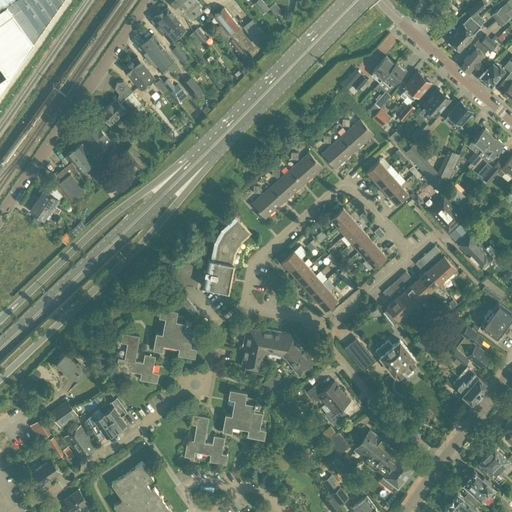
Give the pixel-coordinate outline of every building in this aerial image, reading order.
[(0,0),(0,78),(6,74),(8,76),(39,31),(60,0),(0,0)] [(196,14),(184,0),(172,0),(183,13),(186,12),(191,18),(196,14)] [(184,0),(196,14),(201,10),(199,7),(201,5),(197,0),(184,0)] [(453,44),(480,16),(476,12),(486,4),(482,0),(478,0),(467,10),(471,15),(470,16),(463,24),(462,23),(447,39),(449,40),(448,43),(450,45),(452,44),(453,44)] [(264,1),(258,6),(263,12),(268,7),(264,1)] [(496,20),(509,9),(511,7),(507,1),(491,14),(496,20)] [(167,6),(159,12),(178,35),(185,28),(167,6)] [(239,26),(224,7),(215,15),(230,34),(239,26)] [(511,13),(509,9),(496,20),(500,25),(510,17),(509,15),(511,13)] [(178,35),(159,12),(151,18),(170,41),(178,35)] [(480,16),(453,44),(454,45),(454,48),(456,49),(458,49),(459,50),(474,34),(473,33),(480,25),(485,20),(480,16)] [(252,18),(243,26),(258,45),(267,37),(252,18)] [(247,55),(221,23),(215,27),(224,38),(224,37),(228,41),(229,40),(244,58),(247,55)] [(207,37),(198,27),(192,31),(200,41),(201,42),(207,37)] [(200,41),(192,31),(187,35),(195,45),(200,41)] [(174,57),(153,33),(146,39),(166,63),(173,58),(174,57)] [(473,43),(457,62),(464,67),(483,45),(486,48),(493,40),(486,34),(480,41),(478,38),(474,43),(473,43)] [(166,63),(146,39),(138,45),(158,70),(165,65),(166,63)] [(496,43),(493,40),(486,48),(483,45),(464,67),(469,72),(474,66),(475,68),(481,62),(479,61),(485,54),(484,53),(488,48),(490,50),(496,43)] [(172,49),(182,62),(188,57),(177,45),(172,49)] [(379,82),(396,61),(394,63),(386,55),(373,71),(371,75),(379,82)] [(141,90),(155,78),(137,56),(123,67),(141,90)] [(405,68),(396,61),(379,82),(380,82),(382,80),(389,86),(392,83),(393,84),(405,68)] [(483,71),(480,74),(488,81),(490,80),(492,82),(503,69),(498,65),(497,67),(492,62),(487,68),(487,67),(483,71)] [(408,95),(425,77),(424,76),(424,74),(422,72),(420,72),(418,71),(406,85),(408,87),(404,91),(408,95)] [(511,99),(511,97),(511,72),(506,80),(504,79),(497,87),(502,91),(502,92),(511,99)] [(358,89),(358,90),(368,79),(362,73),(349,89),(354,93),(358,89)] [(175,85),(166,75),(160,80),(175,97),(174,98),(177,101),(186,93),(178,83),(175,85)] [(182,83),(194,99),(204,91),(191,75),(182,83)] [(425,77),(408,95),(413,99),(416,95),(418,97),(431,82),(429,80),(429,78),(427,76),(425,77)] [(348,88),(353,82),(347,77),(342,83),(348,88)] [(160,79),(155,83),(163,92),(167,88),(160,79)] [(123,100),(132,92),(133,91),(123,80),(116,81),(115,88),(119,93),(117,99),(116,97),(100,111),(110,123),(126,109),(120,102),(123,100)] [(423,115),(443,93),(442,92),(442,91),(440,89),(438,89),(437,88),(423,103),(427,107),(425,109),(423,108),(420,112),(423,115)] [(374,103),(379,108),(391,95),(385,90),(374,103)] [(132,92),(123,100),(135,116),(145,108),(132,92)] [(444,94),(443,93),(423,115),(428,119),(432,115),(429,113),(432,111),(436,114),(449,99),(448,98),(449,96),(446,93),(444,94)] [(448,113),(445,118),(452,125),(457,120),(461,123),(472,110),(459,100),(448,113)] [(403,121),(415,107),(409,102),(398,116),(403,121)] [(379,109),(372,117),(381,125),(388,117),(379,109)] [(350,127),(364,142),(373,133),(360,118),(350,127)] [(93,119),(79,130),(81,133),(96,152),(104,145),(108,149),(115,144),(96,121),(95,121),(93,119)] [(417,140),(425,130),(419,124),(410,134),(417,140)] [(350,127),(341,135),(354,150),(364,142),(350,127)] [(478,153),(493,136),(488,132),(489,131),(485,128),(484,129),(483,128),(480,131),(476,127),(472,131),(470,136),(473,139),(472,140),(473,141),(472,143),(476,147),(474,149),(475,150),(478,153)] [(396,143),(402,137),(396,130),(390,136),(396,143)] [(341,135),(331,144),(345,159),(354,150),(341,135)] [(478,153),(475,150),(472,155),(478,160),(481,156),(482,156),(486,152),(492,157),(503,145),(501,144),(502,143),(498,139),(497,140),(493,136),(478,153)] [(74,148),(91,170),(95,166),(92,163),(95,160),(81,142),(74,148)] [(147,163),(131,144),(123,150),(137,167),(138,170),(147,163)] [(345,159),(331,144),(322,152),(335,167),(345,159)] [(436,186),(440,190),(444,187),(460,154),(448,149),(437,170),(413,144),(404,152),(431,181),(436,186)] [(91,170),(74,148),(66,155),(80,172),(84,169),(87,173),(91,170)] [(399,157),(403,153),(398,149),(394,152),(399,157)] [(137,167),(123,150),(115,157),(121,165),(117,168),(124,177),(137,167)] [(309,152),(299,160),(313,175),(322,167),(309,152)] [(511,153),(505,161),(501,157),(492,167),(498,171),(508,180),(511,175),(511,153)] [(478,160),(472,155),(468,159),(474,165),(478,160)] [(374,179),(386,168),(379,159),(366,170),(374,179)] [(299,160),(290,169),(303,184),(313,175),(299,160)] [(487,162),(478,174),(483,178),(483,177),(492,167),(487,162)] [(62,179),(58,182),(72,199),(84,189),(74,176),(79,173),(71,163),(57,173),(62,179)] [(489,182),(498,171),(492,167),(483,177),(489,182)] [(386,168),(374,179),(381,187),(393,176),(386,168)] [(290,169),(280,177),(294,192),(303,184),(290,169)] [(102,177),(98,172),(93,176),(97,181),(102,177)] [(393,176),(381,187),(388,195),(401,184),(393,176)] [(105,180),(102,177),(97,181),(101,186),(106,182),(105,180)] [(294,192),(280,177),(271,185),(284,200),(294,192)] [(423,197),(435,186),(428,179),(417,190),(423,197)] [(408,192),(401,184),(388,195),(396,203),(408,192)] [(271,185),(262,194),(275,209),(284,200),(271,185)] [(57,213),(58,213),(61,208),(56,205),(60,199),(57,197),(44,188),(37,199),(53,209),(57,213)] [(463,198),(452,189),(446,196),(457,205),(463,198)] [(275,209),(262,194),(252,203),(265,217),(275,209)] [(417,194),(412,198),(418,204),(422,200),(417,194)] [(448,232),(464,217),(444,194),(444,195),(448,199),(439,207),(435,202),(428,209),(448,232)] [(53,209),(37,199),(30,209),(43,218),(47,212),(50,214),(53,209)] [(338,226),(350,215),(343,206),(330,217),(338,226)] [(58,213),(57,213),(54,218),(60,222),(64,216),(58,213)] [(232,262),(234,251),(241,239),(250,231),(235,214),(228,221),(230,223),(223,229),(217,241),(213,258),(208,257),(202,285),(214,288),(218,294),(224,290),(228,291),(233,262),(232,262)] [(357,223),(350,215),(338,226),(345,234),(357,223)] [(449,233),(480,267),(481,266),(482,268),(487,264),(485,262),(491,256),(490,254),(494,250),(489,244),(484,248),(479,243),(483,238),(465,218),(449,233)] [(364,231),(357,223),(345,234),(352,242),(364,231)] [(81,230),(76,225),(71,230),(76,235),(81,230)] [(364,231),(352,242),(359,250),(372,239),(364,231)] [(33,244),(15,232),(0,253),(0,291),(0,292),(22,272),(16,268),(33,244)] [(40,245),(44,238),(38,234),(34,241),(40,245)] [(314,246),(318,243),(314,238),(310,241),(314,246)] [(379,247),(372,239),(359,250),(366,258),(379,247)] [(431,248),(436,253),(440,250),(435,245),(431,248)] [(386,256),(379,247),(366,258),(374,266),(386,256)] [(289,269),(301,258),(294,249),(281,260),(289,269)] [(435,262),(447,275),(452,271),(454,273),(457,270),(444,255),(435,262)] [(418,259),(423,265),(427,262),(422,256),(418,259)] [(301,258),(289,269),(296,277),(308,266),(301,258)] [(418,259),(415,262),(420,268),(423,265),(418,259)] [(447,275),(435,262),(427,269),(441,284),(444,282),(442,280),(447,275)] [(316,274),(308,266),(296,277),(303,285),(316,274)] [(511,270),(508,267),(500,276),(506,281),(511,274),(511,270)] [(427,269),(419,277),(431,290),(436,285),(438,287),(441,284),(427,269)] [(406,271),(402,274),(407,279),(411,276),(406,271)] [(316,274),(303,285),(310,293),(323,282),(316,274)] [(407,279),(402,274),(399,277),(404,282),(407,279)] [(419,277),(411,284),(425,299),(427,296),(426,294),(431,290),(419,277)] [(323,282),(310,293),(318,301),(330,290),(323,282)] [(194,317),(200,313),(176,284),(171,288),(194,317)] [(425,299),(411,284),(403,291),(415,304),(420,299),(422,301),(425,299)] [(386,288),(391,294),(394,291),(390,285),(386,288)] [(486,317),(480,325),(497,338),(504,328),(506,329),(509,324),(508,323),(511,317),(511,310),(501,303),(504,299),(484,285),(481,289),(498,301),(492,309),(489,306),(483,314),(486,317)] [(391,294),(386,288),(383,291),(388,297),(391,294)] [(330,290),(318,301),(325,309),(337,298),(330,290)] [(415,304),(403,291),(395,298),(408,313),(411,311),(409,309),(415,304)] [(408,313),(395,298),(387,305),(388,307),(398,318),(404,314),(405,316),(408,313)] [(452,307),(457,303),(453,298),(448,302),(450,304),(452,307)] [(165,317),(162,332),(156,331),(153,348),(162,350),(163,344),(179,347),(178,353),(195,356),(197,347),(190,346),(193,330),(183,328),(185,316),(177,314),(178,310),(161,307),(159,316),(165,317)] [(398,318),(388,307),(384,311),(393,323),(398,318)] [(360,342),(372,342),(372,321),(360,321),(360,342)] [(489,354),(478,345),(484,337),(476,331),(471,327),(468,325),(461,333),(465,336),(457,346),(462,351),(461,351),(467,355),(466,356),(474,361),(475,360),(481,365),(489,354)] [(310,357),(312,355),(295,333),(260,327),(260,330),(246,327),(242,346),(245,346),(242,365),(261,368),(264,350),(282,353),(299,374),(314,362),(310,357)] [(124,359),(135,360),(140,336),(123,333),(121,342),(127,343),(124,359)] [(426,335),(420,340),(424,345),(428,350),(435,345),(426,335)] [(388,339),(375,349),(380,355),(379,355),(394,374),(396,373),(398,375),(403,371),(405,375),(408,375),(412,372),(413,369),(410,365),(415,362),(413,359),(415,358),(400,339),(392,345),(388,339)] [(363,344),(350,354),(363,370),(375,360),(363,344)] [(464,364),(468,359),(456,349),(452,354),(464,364)] [(65,353),(56,362),(73,377),(74,376),(79,381),(88,370),(78,361),(76,363),(65,353)] [(143,362),(141,373),(140,379),(157,382),(159,373),(153,371),(156,356),(145,354),(143,362)] [(135,360),(124,359),(118,357),(115,374),(124,376),(125,370),(141,373),(143,362),(135,360)] [(469,378),(482,389),(488,383),(467,365),(458,376),(466,383),(469,378)] [(282,384),(273,374),(262,383),(271,394),(282,384)] [(466,383),(458,376),(453,381),(458,385),(457,386),(463,391),(462,393),(466,396),(463,399),(469,404),(482,389),(469,378),(466,383)] [(326,402),(342,390),(334,380),(323,389),(318,382),(307,391),(316,401),(321,396),(326,402)] [(266,428),(260,427),(262,411),(253,409),(255,397),(246,396),(247,391),(230,388),(228,397),(234,398),(232,414),(225,413),(223,430),(231,431),(233,425),(249,428),(247,434),(264,438),(266,428)] [(342,390),(326,402),(331,408),(325,413),(333,423),(344,415),(339,408),(350,399),(342,390)] [(104,412),(116,430),(126,423),(122,415),(127,412),(117,397),(110,402),(112,406),(104,412)] [(68,401),(51,412),(61,426),(77,414),(68,401)] [(116,430),(104,412),(95,418),(92,414),(86,419),(87,420),(85,421),(84,424),(86,426),(89,427),(91,426),(96,433),(101,430),(106,437),(116,430)] [(194,440),(204,442),(209,417),(192,414),(190,423),(197,424),(194,440)] [(503,433),(511,440),(511,414),(505,423),(507,425),(503,429),(503,433)] [(41,418),(32,425),(42,441),(48,437),(47,435),(51,432),(41,418)] [(14,451),(33,437),(22,421),(2,435),(14,451)] [(80,425),(65,436),(80,458),(96,446),(80,425)] [(384,472),(399,453),(370,430),(355,449),(384,472)] [(327,437),(340,453),(349,446),(338,431),(327,437)] [(214,435),(213,443),(211,454),(210,460),(226,463),(228,454),(222,453),(225,437),(214,435)] [(48,440),(58,457),(64,453),(54,436),(48,440)] [(204,442),(194,440),(188,439),(184,456),(194,457),(195,451),(211,454),(213,443),(205,442),(204,442)] [(68,446),(63,449),(69,458),(74,454),(68,446)] [(511,464),(494,447),(478,463),(492,476),(501,468),(506,473),(511,467),(511,464)] [(399,453),(384,472),(379,479),(393,490),(397,485),(397,486),(415,463),(400,451),(399,453)] [(44,461),(41,463),(51,478),(61,471),(51,456),(49,457),(46,454),(42,457),(44,461)] [(253,461),(260,471),(265,467),(259,458),(253,461)] [(171,511),(154,487),(151,490),(146,483),(153,478),(142,461),(111,482),(122,498),(114,504),(118,511),(171,511)] [(51,478),(41,463),(37,465),(35,462),(30,465),(32,469),(31,470),(41,484),(51,478)] [(345,465),(337,470),(343,478),(350,472),(345,465)] [(460,479),(459,480),(480,499),(487,492),(490,495),(495,489),(487,482),(489,481),(483,476),(482,477),(473,469),(470,471),(471,472),(468,475),(465,472),(463,474),(463,473),(459,478),(460,479)] [(349,496),(332,473),(322,480),(339,503),(349,496)] [(0,485),(2,490),(10,486),(4,474),(0,475),(0,485)] [(79,488),(64,498),(67,503),(62,507),(65,511),(79,511),(90,505),(79,488)] [(478,511),(480,511),(475,506),(475,505),(479,500),(468,491),(464,496),(458,491),(453,495),(449,491),(446,492),(443,495),(443,498),(448,502),(444,506),(451,511),(478,511)] [(332,495),(325,500),(333,510),(339,505),(332,495)] [(358,501),(366,511),(378,511),(366,495),(358,501)] [(366,511),(358,501),(350,507),(353,511),(366,511)]
